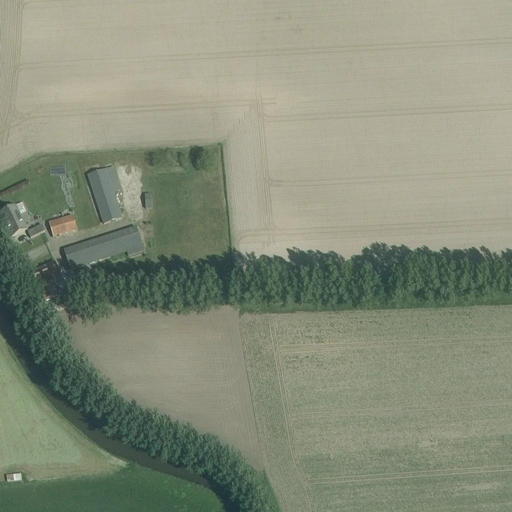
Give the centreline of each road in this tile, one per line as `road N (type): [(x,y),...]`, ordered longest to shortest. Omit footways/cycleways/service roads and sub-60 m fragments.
road 1 (track): [(40,314),(107,298),(511,284)]
road 2 (unclassified): [(265,511),(231,466),(143,426),(81,374),(0,244)]
